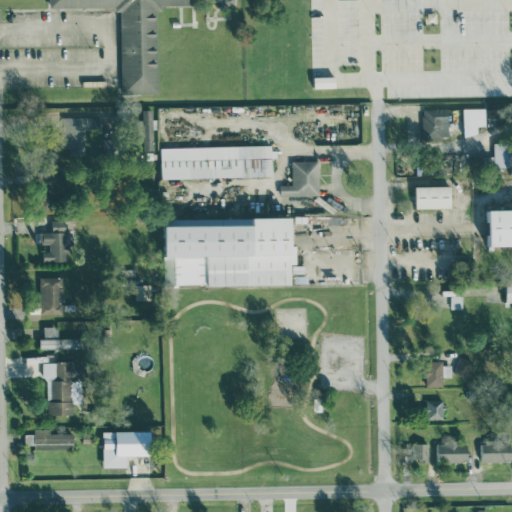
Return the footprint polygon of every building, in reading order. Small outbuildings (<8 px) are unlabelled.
[(49,0),(49,8),(121,7),(122,94),(158,93),(157,13),(184,0),(49,0)] [(463,108),(463,135),(477,135),(477,126),(486,125),(485,107),(463,108)] [(422,109),(423,128),(419,128),(419,139),(448,138),(448,128),(443,128),(443,118),(448,117),(448,108),(422,109)] [(153,109),(142,110),(143,150),(154,150),(153,109)] [(85,134),(99,134),(99,116),(63,117),(64,155),(85,155),(85,134)] [(511,142),(494,142),(494,167),(511,166),(511,142)] [(161,147),(162,179),(273,176),(273,158),(275,158),(274,145),(161,147)] [(292,161),(293,184),(280,184),(280,195),(320,194),(319,160),(292,161)] [(451,186),(416,186),(417,208),(452,208),(451,186)] [(43,261),(68,261),(67,244),(73,244),(73,231),(66,231),(65,219),(52,220),(52,232),(40,232),(40,247),(43,247),(43,261)] [(292,285),(292,264),(296,264),(295,220),(165,221),(166,286),(292,285)] [(41,314),(62,314),(62,277),(40,277),(41,314)] [(84,348),(84,338),(59,338),(58,326),(44,326),(44,339),(40,339),(40,349),(84,348)] [(451,365),(443,365),(443,360),(426,361),(426,386),(444,386),(443,377),(452,377),(451,365)] [(82,402),(81,361),(45,362),(46,414),(72,413),(72,402),(82,402)] [(444,419),(444,400),(426,400),(427,420),(444,419)] [(74,433),(50,432),(50,428),(34,428),(34,433),(25,433),(25,444),(34,444),(34,448),(74,448),(74,433)] [(127,466),(127,455),(152,454),(152,429),(103,430),(104,466),(127,466)] [(437,462),(468,461),(468,442),(447,442),(447,436),(437,437),(437,462)] [(481,462),(511,461),(511,456),(511,442),(480,442),(481,462)] [(429,443),(414,443),(414,460),(428,461),(429,443)]
